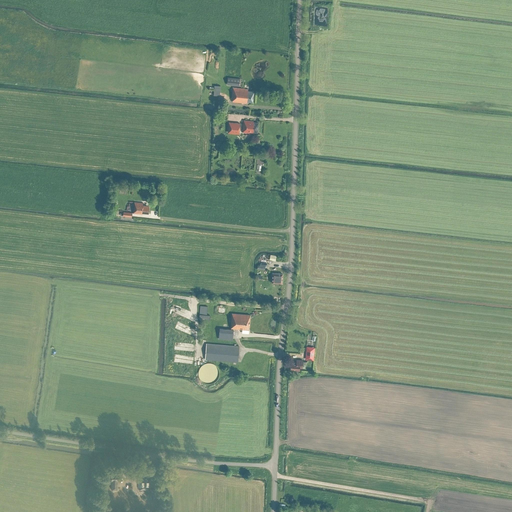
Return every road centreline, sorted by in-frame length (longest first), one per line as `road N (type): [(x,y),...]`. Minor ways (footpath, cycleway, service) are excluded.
road 1 (unclassified): [(275,466),(299,0)]
road 2 (unclassified): [(275,466),(0,432)]
road 3 (track): [(292,230),(158,217)]
